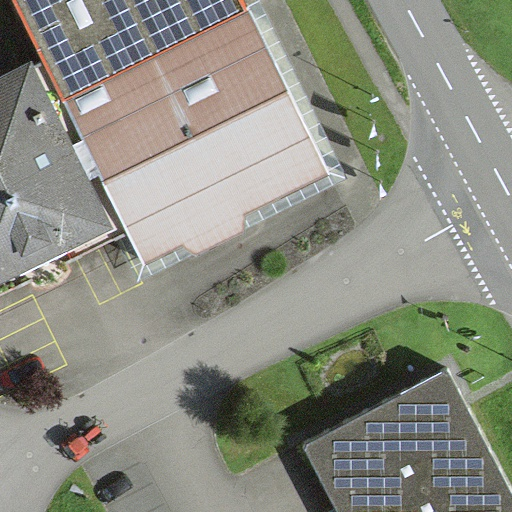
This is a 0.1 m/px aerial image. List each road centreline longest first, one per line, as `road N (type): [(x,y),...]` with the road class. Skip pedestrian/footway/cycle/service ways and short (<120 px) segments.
road 1 (primary): [(511,194),(408,0)]
road 2 (unknown): [(157,390),(217,511)]
